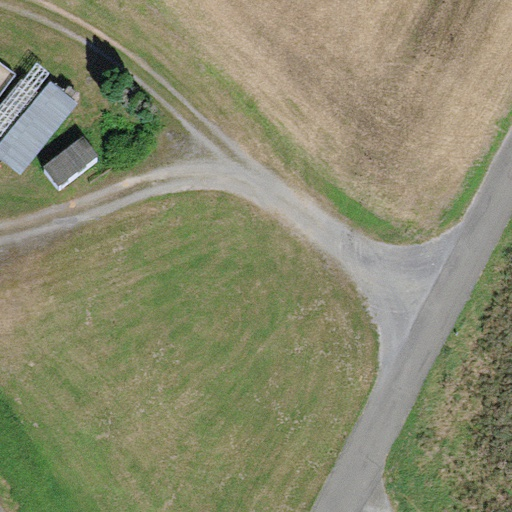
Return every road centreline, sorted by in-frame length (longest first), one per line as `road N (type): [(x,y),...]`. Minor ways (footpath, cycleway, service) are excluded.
road 1 (unclassified): [(511,151),(426,313),(336,511)]
road 2 (track): [(22,0),(62,15),(236,172)]
